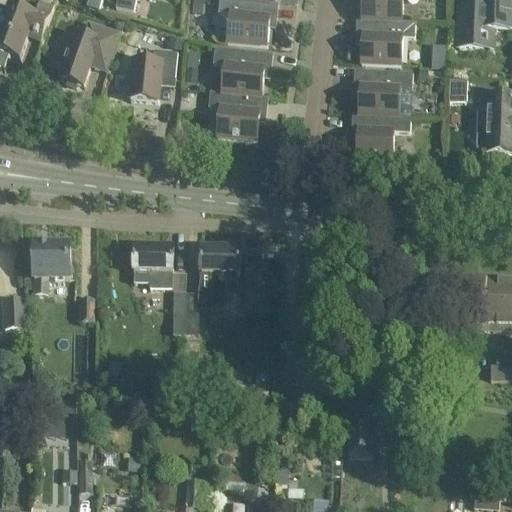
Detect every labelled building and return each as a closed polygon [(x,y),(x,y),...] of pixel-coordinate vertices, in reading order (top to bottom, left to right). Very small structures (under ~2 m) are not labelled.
[(88,0),(86,11),(99,15),(102,0),(88,0)] [(121,0),(119,13),(137,16),(140,0),(121,0)] [(222,3),(278,8),(276,8),(277,0),(237,0),(237,4),(222,2),(222,3)] [(403,26),(404,25),(404,0),(364,0),(364,24),(403,26)] [(490,53),(490,34),(511,34),(511,0),(481,0),(482,1),(477,1),(477,11),(461,11),(460,52),(490,53)] [(203,4),(193,3),(191,16),(202,18),(203,4)] [(276,24),(278,8),(222,3),(220,18),(232,19),(229,48),(269,52),(272,23),(276,24)] [(54,11),(39,6),(35,18),(8,9),(0,32),(0,75),(1,75),(4,76),(10,60),(20,64),(27,43),(41,48),(54,11)] [(120,35),(124,26),(113,23),(111,28),(114,33),(120,35)] [(362,39),(362,40),(361,68),(401,70),(402,41),(414,42),(415,26),(358,24),(358,39),(362,39)] [(69,56),(60,84),(64,85),(66,89),(76,92),(79,90),(83,92),(90,72),(95,59),(110,64),(119,39),(89,28),(85,40),(69,34),(62,53),(69,56)] [(170,40),(167,51),(180,54),(182,43),(170,40)] [(210,96),(210,97),(262,102),(265,74),(269,74),(271,58),(218,52),(216,70),(228,71),(226,98),(210,96)] [(130,105),(158,108),(160,84),(175,85),(177,58),(153,55),(152,67),(134,65),(130,105)] [(433,68),(433,75),(447,75),(447,63),(439,63),(433,68)] [(196,88),(197,74),(187,73),(186,88),(196,88)] [(360,101),(359,118),(398,120),(410,121),(413,77),(356,74),(355,91),(360,91),(360,101)] [(450,84),(450,107),(467,107),(467,84),(450,84)] [(262,105),(262,102),(210,97),(208,112),(220,113),(217,142),(257,146),(260,117),(267,118),(268,106),(262,105)] [(489,112),(487,156),(492,156),(491,159),(505,160),(505,157),(511,157),(511,99),(489,99),(489,112)] [(410,121),(398,120),(359,118),(354,118),(353,135),(358,135),(357,164),(393,165),(394,136),(410,137),(410,121)] [(71,285),(71,251),(36,251),(35,300),(49,300),(49,285),(71,285)] [(135,277),(133,277),(134,288),(151,288),(151,292),(171,292),(173,292),(173,277),(173,251),(135,251),(135,277)] [(188,324),(188,340),(201,340),(201,324),(201,310),(226,309),(226,278),(241,278),(241,253),(202,253),(202,277),(200,292),(199,298),(189,298),(188,324)] [(245,267),(244,278),(260,278),(268,278),(268,267),(245,267)] [(486,284),(438,283),(437,325),(463,325),(464,321),(473,321),(472,336),(511,336),(511,280),(486,279),(486,284)] [(173,324),(173,340),(186,340),(188,340),(188,324),(189,298),(175,298),(175,302),(174,324),(173,324)] [(2,302),(3,333),(27,331),(26,301),(2,302)] [(79,327),(95,327),(95,303),(79,303),(79,327)] [(511,357),(497,357),(496,368),(491,368),(491,383),(511,383),(511,357)] [(129,388),(129,396),(143,397),(144,389),(129,388)] [(373,463),(374,461),(374,404),(349,404),(348,460),(348,463),(373,463)] [(44,426),(77,426),(77,406),(44,406),(44,426)] [(12,446),(0,444),(0,480),(8,481),(10,458),(12,459),(12,446)] [(129,462),(129,475),(144,476),(144,463),(129,462)] [(342,465),(331,464),(330,484),(341,483),(342,465)] [(80,498),(94,497),(91,465),(79,465),(80,498)] [(289,488),(289,474),(275,473),(275,487),(289,488)] [(77,486),(77,475),(63,475),(63,486),(77,486)] [(187,484),(185,511),(210,511),(212,486),(187,484)] [(471,487),(470,501),(475,501),(474,511),(499,511),(500,503),(505,503),(506,489),(471,487)] [(329,504),(314,503),(313,511),(337,511),(337,505),(329,504)]
